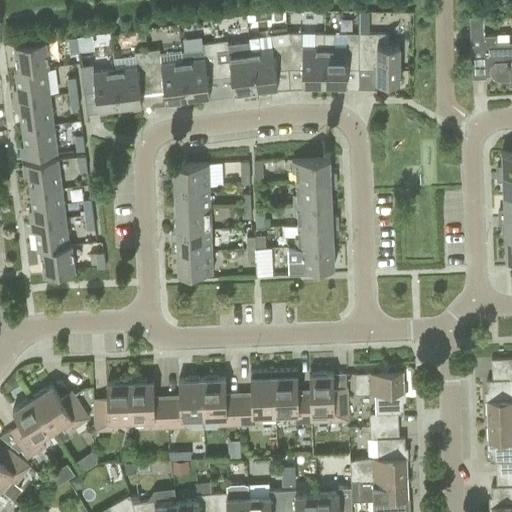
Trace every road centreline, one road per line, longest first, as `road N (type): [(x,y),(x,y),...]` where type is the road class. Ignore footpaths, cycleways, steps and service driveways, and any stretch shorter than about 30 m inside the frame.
road 1 (residential): [(365,334),(358,141),(334,120),(169,134),(147,148),(142,320)]
road 2 (residential): [(142,320),(166,341),(365,334)]
road 3 (residential): [(511,124),(484,129),(474,140),(475,303)]
road 4 (residential): [(447,329),(452,511)]
road 5 (residential): [(12,333),(142,320)]
